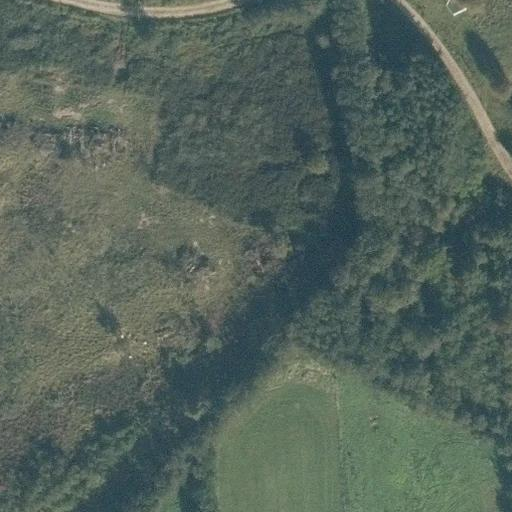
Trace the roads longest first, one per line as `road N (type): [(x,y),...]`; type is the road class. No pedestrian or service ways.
road 1 (track): [(390,0),(461,82),(497,176),(511,193)]
road 2 (track): [(80,0),(165,11),(231,0)]
